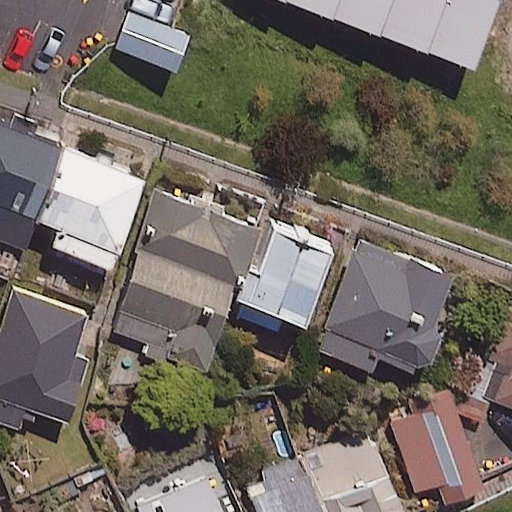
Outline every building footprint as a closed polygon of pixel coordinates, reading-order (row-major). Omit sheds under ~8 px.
[(307,0),(333,9),(336,0),(307,0)] [(336,0),(333,9),(380,26),(389,0),(336,0)] [(389,0),(380,26),(426,43),(441,0),(389,0)] [(441,0),(426,43),(469,58),(489,0),(441,0)] [(182,26),(123,6),(110,43),(169,63),(182,26)] [(0,200),(32,213),(60,140),(0,116),(0,200)] [(60,140),(32,213),(56,222),(50,238),(106,260),(140,171),(60,140)] [(226,295),(239,254),(251,217),(158,187),(110,334),(203,364),(226,295)] [(239,254),(226,295),(239,299),(234,315),(283,331),(289,311),(303,315),(327,242),(263,221),(251,258),(239,254)] [(448,267),(356,237),(321,349),(371,365),(376,352),(417,365),(448,267)] [(84,311),(15,289),(0,334),(0,417),(24,425),(31,405),(65,416),(85,352),(72,348),(84,311)] [(511,295),(509,294),(486,355),(508,366),(494,398),(511,404),(511,295)] [(481,485),(450,385),(412,397),(417,412),(390,421),(411,487),(441,478),(446,496),(481,485)] [(511,430),(508,419),(473,433),(488,472),(511,462),(511,430)] [(302,455),(323,511),(401,511),(369,429),(302,455)] [(323,511),(302,455),(245,477),(258,511),(323,511)] [(222,511),(207,476),(137,507),(139,511),(222,511)]
